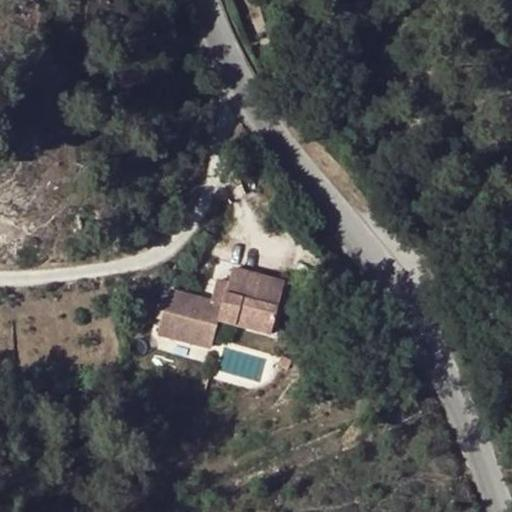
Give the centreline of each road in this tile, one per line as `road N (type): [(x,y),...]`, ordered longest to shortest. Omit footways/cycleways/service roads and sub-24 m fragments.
road 1 (tertiary): [(497,511),(456,386),(244,92)]
road 2 (unclassified): [(244,92),(225,114),(200,208),(171,244),(127,265),(0,278)]
